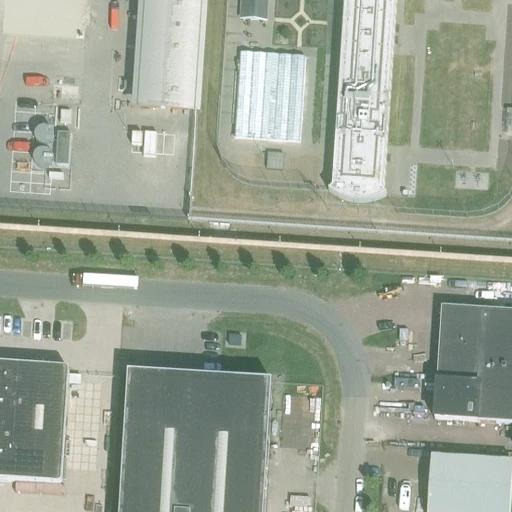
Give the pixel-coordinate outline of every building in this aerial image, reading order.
[(82,39),(85,0),(5,0),(3,33),(82,39)] [(148,0),(141,108),(197,112),(204,0),(347,0),(334,195),(334,203),(385,206),(386,196),(398,0),(148,0)] [(241,0),(241,20),(267,22),(268,0),(241,0)] [(305,59),(240,55),(234,139),(299,144),(305,59)] [(69,168),(71,135),(58,134),(56,167),(69,168)] [(511,314),(441,310),(434,421),(511,426),(511,314)] [(0,482),(58,487),(59,487),(60,486),(61,486),(62,485),(63,484),(63,483),(70,374),(69,373),(69,372),(68,371),(67,370),(66,370),(0,365),(0,482)] [(264,511),(273,385),(129,376),(120,511),(264,511)] [(430,479),(429,479),(426,511),(509,511),(511,467),(511,464),(431,459),(430,479)]
